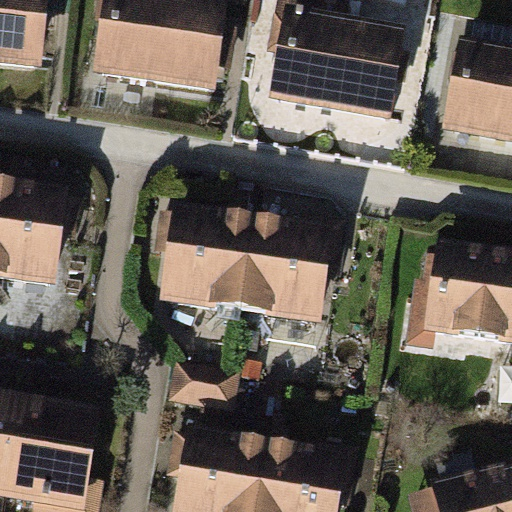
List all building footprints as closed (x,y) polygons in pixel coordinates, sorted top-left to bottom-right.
[(54,0),(0,0),(0,63),(48,68),(54,0)] [(233,3),(214,0),(112,0),(103,69),(220,86),(233,3)] [(413,34),(285,11),(270,100),(397,123),(413,34)] [(511,48),(466,40),(448,132),(511,144),(511,48)] [(73,194),(0,183),(0,280),(59,290),(73,194)] [(346,230),(180,207),(167,302),(333,325),(346,230)] [(511,265),(431,252),(417,339),(511,354),(511,265)] [(246,376),(183,364),(175,400),(239,413),(246,376)] [(90,511),(108,414),(0,394),(0,497),(78,511),(90,511)] [(346,511),(356,455),(189,428),(175,511),(346,511)] [(511,511),(511,470),(415,497),(419,511),(511,511)]
